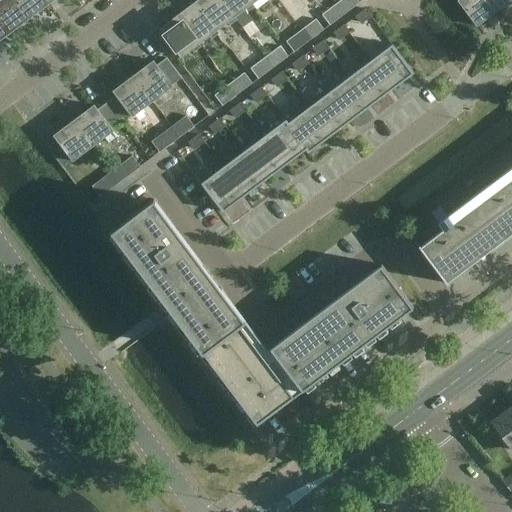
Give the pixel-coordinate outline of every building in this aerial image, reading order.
[(14,0),(0,0),(0,21),(9,34),(29,19),(14,0)] [(45,0),(14,0),(29,19),(48,4),(45,0)] [(217,30),(235,17),(222,0),(193,0),(195,2),(196,2),(217,30)] [(222,0),(235,17),(253,3),(250,0),(222,0)] [(357,0),(341,0),(337,3),(344,14),(359,3),(357,0)] [(497,11),(488,0),(457,0),(477,26),(497,11)] [(488,0),(497,11),(511,0),(488,0)] [(199,43),(217,30),(196,2),(195,2),(185,9),(182,6),(175,12),(177,15),(178,15),(199,43)] [(344,14),(337,3),(322,15),(330,25),(344,14)] [(370,16),(365,9),(356,17),(361,23),(370,16)] [(181,57),(199,43),(178,15),(177,15),(167,23),(165,19),(157,25),(181,57)] [(316,19),(301,30),(309,41),(324,30),(316,19)] [(0,40),(9,34),(0,21),(0,40)] [(339,40),(349,32),(344,26),(334,33),(339,40)] [(309,41),(301,30),(286,41),(294,52),(309,41)] [(323,41),(313,49),(318,55),(328,48),(323,41)] [(392,45),(370,61),(392,90),(413,73),(392,45)] [(280,46),(265,57),(273,68),(288,57),(280,46)] [(273,68),(265,57),(250,68),(258,79),(273,68)] [(302,57),(292,64),(297,71),(307,64),(302,57)] [(153,61),(133,76),(152,101),(172,86),(172,85),(181,78),(166,58),(156,65),(153,61)] [(371,105),(392,90),(370,61),(349,77),(371,105)] [(244,73),(229,84),(237,94),(252,83),(244,73)] [(281,73),(272,80),(277,87),(286,79),(281,73)] [(132,117),(152,101),(133,76),(113,91),(116,95),(107,102),(122,123),(131,116),(132,117)] [(329,92),(350,121),(371,105),(349,77),(329,92)] [(237,94),(229,84),(214,95),(222,106),(237,94)] [(261,88),(251,96),(256,102),(266,95),(261,88)] [(329,92),(308,108),(329,137),(350,121),(329,92)] [(113,130),(122,123),(107,102),(97,110),(94,105),(74,120),(93,146),(104,137),(109,143),(117,136),(113,130)] [(230,111),(235,118),(245,111),(240,104),(230,111)] [(329,137),(308,108),(288,123),(287,123),(306,149),(305,150),(308,153),(329,137)] [(179,137),(194,126),(186,116),(171,127),(179,137)] [(214,134),(224,126),(219,119),(209,127),(214,134)] [(57,140),(47,147),(62,167),(72,160),(73,161),(93,146),(74,120),(53,135),(57,140)] [(286,120),(264,136),(286,165),(305,150),(306,149),(287,123),(288,123),(286,120)] [(159,152),(174,141),(166,131),(151,142),(159,152)] [(203,142),(198,135),(189,142),(194,149),(203,142)] [(286,165),(264,136),(243,152),(265,180),(286,165)] [(133,143),(116,148),(119,159),(136,155),(133,143)] [(222,167),(244,196),(265,180),(243,152),(222,167)] [(120,182),(134,171),(127,160),(112,171),(120,182)] [(222,212),(244,196),(222,167),(201,184),(222,212)] [(92,186),(100,197),(115,186),(107,175),(92,186)] [(419,245),(447,284),(449,282),(448,281),(511,232),(511,177),(453,222),(441,206),(432,212),(444,229),(421,246),(420,245),(419,245)] [(256,426),(412,308),(384,271),(265,361),(206,282),(147,204),(110,232),(160,299),(168,309),(256,426)] [(328,220),(311,234),(328,256),(346,242),(328,220)] [(511,406),(491,422),(511,449),(511,406)]
